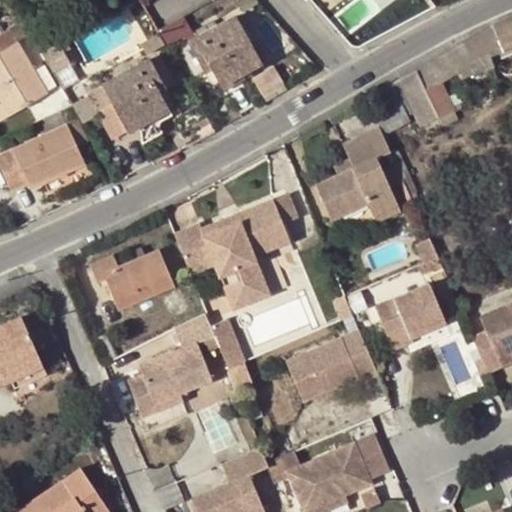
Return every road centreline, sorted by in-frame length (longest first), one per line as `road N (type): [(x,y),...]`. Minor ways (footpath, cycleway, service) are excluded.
road 1 (unclassified): [(345,78),(157,185),(34,239)]
road 2 (residential): [(145,511),(34,239)]
road 3 (unclassified): [(497,0),(345,78)]
